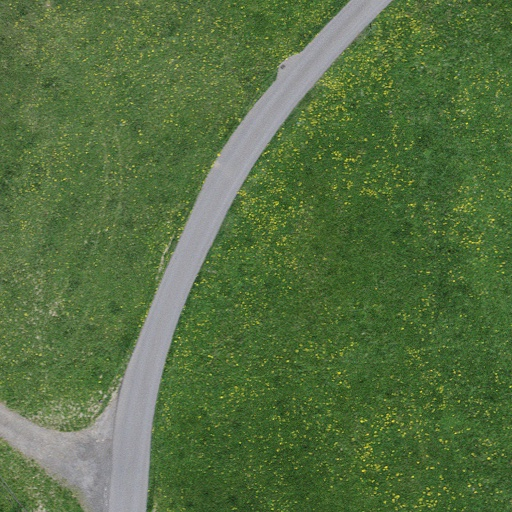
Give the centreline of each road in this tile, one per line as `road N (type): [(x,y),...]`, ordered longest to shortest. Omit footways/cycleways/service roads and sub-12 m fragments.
road 1 (unclassified): [(125,511),(146,364),(215,195),(272,107),(373,0)]
road 2 (track): [(126,494),(0,418)]
